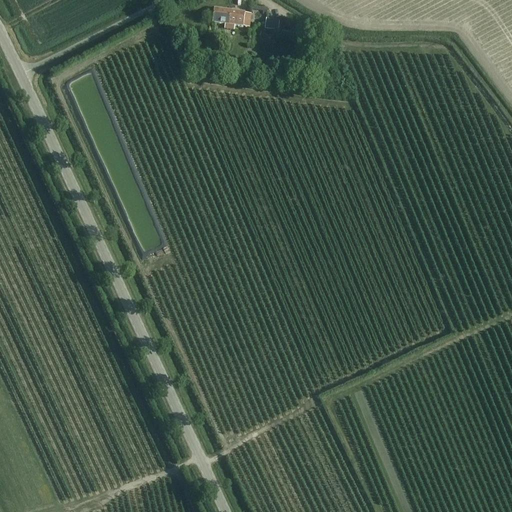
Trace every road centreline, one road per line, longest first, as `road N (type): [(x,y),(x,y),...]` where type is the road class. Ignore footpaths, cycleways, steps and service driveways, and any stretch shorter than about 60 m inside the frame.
road 1 (tertiary): [(223,511),(20,74)]
road 2 (unclassified): [(20,74),(166,0)]
